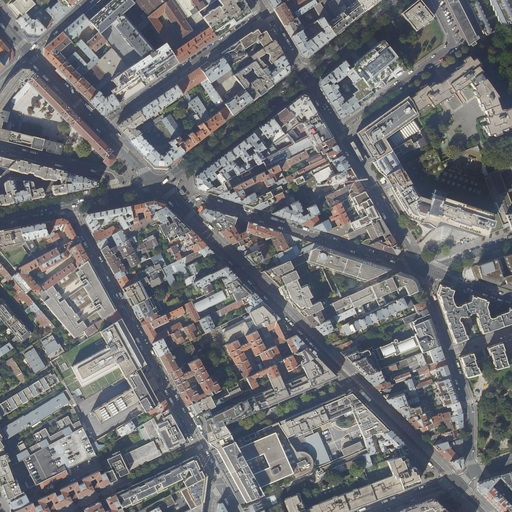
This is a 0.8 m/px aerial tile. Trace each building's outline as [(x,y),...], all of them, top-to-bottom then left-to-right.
[(15,0),(8,6),(17,16),(19,18),(28,10),(31,13),(35,18),(45,29),(53,21),(55,20),(46,10),(43,8),(51,0),(15,0)] [(63,14),(71,8),(64,0),(60,0),(50,9),(48,7),(46,10),(55,20),(56,21),(63,14)] [(102,0),(106,5),(100,10),(95,4),(89,9),(84,14),(83,15),(91,24),(98,31),(107,41),(112,47),(145,86),(151,82),(158,78),(153,72),(159,68),(163,65),(167,71),(179,63),(148,17),(168,0),(102,0)] [(196,9),(190,0),(168,0),(148,17),(179,63),(185,59),(198,50),(204,46),(205,45),(209,42),(212,40),(216,37),(214,34),(209,27),(205,30),(174,52),(170,47),(171,46),(173,48),(175,46),(174,44),(156,18),(164,12),(182,38),(193,31),(183,18),(196,9)] [(190,0),(196,9),(199,12),(205,7),(201,2),(199,3),(196,0),(205,0),(209,5),(215,0),(190,0)] [(217,0),(221,4),(202,17),(209,27),(214,34),(232,21),(235,25),(242,20),(248,16),(247,14),(248,13),(247,12),(249,11),(248,10),(249,9),(246,4),(242,0),(217,0)] [(267,0),(270,4),(273,9),(283,2),(285,1),(286,0),(267,0)] [(286,0),(285,1),(289,9),(294,6),(294,5),(302,0),(286,0)] [(322,0),(311,0),(312,1),(292,13),(295,18),(296,18),(312,7),(318,3),(322,0)] [(346,0),(350,5),(345,9),(339,0),(331,0),(326,4),(335,17),(330,21),(318,3),(312,7),(319,19),(320,18),(328,30),(333,36),(346,25),(361,13),(353,0),(346,0)] [(353,0),(361,13),(366,9),(367,8),(377,0),(353,0)] [(401,13),(416,31),(434,17),(427,8),(420,0),(417,0),(413,4),(401,13)] [(445,0),(462,34),(467,45),(477,37),(458,0),(445,0)] [(511,0),(468,0),(467,1),(485,36),(493,32),(477,1),(478,0),(489,0),(503,27),(511,22),(511,11),(507,2),(508,1),(507,0),(511,0)] [(289,12),(283,2),(273,9),(278,16),(279,18),(283,26),(292,20),(293,19),(289,12)] [(28,16),(31,13),(28,10),(19,18),(16,20),(23,27),(28,33),(40,34),(41,34),(42,33),(46,30),(45,29),(35,18),(34,19),(35,20),(34,19),(33,19),(32,19),(31,19),(28,16)] [(77,19),(74,22),(57,37),(44,48),(44,56),(53,65),(61,73),(68,80),(74,86),(83,95),(89,101),(99,91),(108,81),(110,80),(95,64),(99,59),(94,53),(107,41),(98,31),(85,44),(81,40),(76,44),(91,59),(91,61),(87,64),(75,52),(67,60),(61,54),(61,51),(72,41),(71,40),(89,24),(90,25),(91,24),(83,15),(83,14),(77,19)] [(304,28),(296,18),(295,18),(293,19),(295,22),(293,23),(292,20),(283,26),(286,30),(290,37),(304,28)] [(320,18),(319,19),(311,24),(312,26),(318,22),(324,32),(323,32),(321,31),(320,31),(310,39),(310,40),(313,44),(314,44),(318,49),(326,42),(333,36),(328,30),(320,18)] [(309,28),(308,26),(304,28),(290,37),(301,56),(308,57),(310,55),(318,49),(314,44),(313,44),(310,40),(310,39),(305,42),(304,40),(306,39),(306,38),(303,32),(309,28)] [(249,35),(239,41),(244,50),(258,40),(263,48),(271,42),(267,35),(264,31),(260,34),(257,29),(254,31),(249,35)] [(4,44),(0,39),(0,55),(3,57),(0,59),(0,62),(4,67),(7,65),(9,63),(10,50),(4,44)] [(238,40),(220,53),(222,56),(230,69),(234,66),(248,57),(246,53),(244,50),(239,41),(238,40)] [(255,53),(251,56),(253,60),(252,61),(253,62),(255,61),(261,70),(266,67),(268,66),(271,63),(272,62),(283,55),(279,47),(274,40),(271,42),(263,48),(255,53)] [(350,68),(359,78),(360,77),(373,94),(380,89),(407,69),(384,41),(368,53),(353,66),(350,68)] [(112,47),(99,59),(95,64),(110,80),(108,81),(114,89),(111,91),(112,93),(105,98),(104,98),(102,96),(103,95),(99,91),(89,101),(96,108),(101,113),(106,114),(106,113),(112,109),(119,104),(115,98),(117,97),(118,96),(122,94),(126,100),(145,86),(112,47)] [(251,56),(255,53),(252,49),(246,53),(248,57),(248,58),(249,57),(251,56)] [(287,60),(283,55),(272,62),(276,68),(270,72),(266,67),(261,70),(273,85),(281,78),(289,72),(290,66),(287,60)] [(234,74),(230,69),(222,56),(210,65),(208,61),(199,67),(214,88),(234,74)] [(415,94),(409,98),(412,103),(416,110),(426,103),(427,104),(430,102),(432,106),(444,98),(445,99),(451,95),(450,93),(457,89),(458,91),(470,83),(475,90),(474,91),(478,97),(477,98),(479,104),(480,103),(483,110),(484,110),(487,116),(486,117),(488,124),(485,125),(489,135),(493,134),(494,136),(501,134),(500,131),(510,127),(509,125),(511,124),(511,107),(504,110),(503,109),(500,110),(496,98),(498,96),(480,73),(481,72),(477,66),(479,65),(475,59),(471,61),(468,56),(462,61),(464,63),(461,65),(461,66),(455,70),(456,70),(450,74),(450,76),(440,83),(438,84),(437,83),(434,85),(433,83),(428,87),(425,85),(414,92),(415,94)] [(335,67),(328,72),(336,81),(337,82),(347,74),(353,82),(359,78),(350,68),(346,63),(344,60),(335,67)] [(253,62),(252,63),(234,75),(236,78),(237,80),(240,83),(253,100),(261,94),(273,85),(261,70),(255,61),(253,62)] [(184,77),(175,84),(182,94),(205,78),(206,80),(202,82),(203,84),(202,85),(209,95),(203,100),(210,111),(223,102),(214,88),(199,67),(184,77)] [(0,112),(1,111),(1,110),(2,108),(1,108),(19,80),(21,81),(20,83),(22,84),(22,83),(25,85),(35,73),(33,72),(32,71),(31,72),(29,70),(30,69),(26,68),(21,68),(19,70),(8,79),(5,84),(1,90),(0,91),(0,112)] [(336,81),(328,72),(322,78),(320,79),(319,86),(323,92),(329,103),(341,96),(337,88),(338,86),(337,85),(335,84),(334,85),(334,83),(336,81)] [(19,92),(10,101),(14,105),(31,86),(62,116),(60,118),(67,125),(69,123),(104,159),(102,161),(107,166),(108,166),(109,166),(115,160),(115,158),(112,155),(113,154),(113,153),(113,152),(112,151),(113,151),(99,137),(96,135),(74,112),(72,111),(70,109),(49,87),(35,73),(25,85),(21,89),(19,92)] [(360,77),(359,78),(353,82),(343,90),(345,93),(346,93),(348,92),(352,96),(359,107),(364,103),(374,96),(373,94),(360,77)] [(243,108),(253,100),(240,83),(224,96),(228,101),(224,104),(225,105),(233,115),(235,113),(243,108)] [(183,94),(182,94),(175,84),(161,93),(138,109),(137,110),(121,121),(116,124),(116,128),(122,134),(129,141),(140,134),(142,133),(145,131),(154,125),(151,121),(149,121),(139,128),(136,128),(135,129),(134,128),(135,126),(136,126),(183,94)] [(294,100),(284,107),(288,112),(289,111),(294,117),(299,123),(301,122),(296,116),(296,117),(295,116),(299,112),(300,109),(301,109),(302,108),(302,112),(303,115),(302,115),(303,117),(304,116),(306,119),(318,112),(308,95),(301,94),(294,100)] [(185,98),(196,114),(199,119),(206,114),(207,113),(197,97),(192,101),(188,95),(185,98)] [(341,96),(329,103),(333,109),(338,118),(342,119),(343,118),(355,110),(359,107),(352,96),(345,101),(345,102),(343,103),(341,101),(342,100),(343,99),(341,96)] [(361,147),(363,151),(365,149),(367,151),(371,158),(373,156),(374,158),(374,159),(375,160),(411,139),(420,133),(425,130),(424,128),(420,130),(412,119),(418,116),(416,110),(412,103),(409,98),(407,96),(400,101),(394,105),(392,103),(379,113),(376,115),(358,127),(359,130),(358,131),(356,133),(359,137),(363,145),(361,147)] [(233,115),(225,105),(224,105),(225,107),(213,116),(211,114),(210,115),(212,117),(210,119),(206,114),(199,119),(202,123),(210,133),(218,126),(232,116),(233,115)] [(46,139),(17,132),(21,116),(12,113),(12,112),(6,106),(1,111),(0,112),(0,139),(0,140),(19,145),(39,149),(41,150),(42,148),(44,148),(46,149),(46,151),(60,155),(63,144),(57,142),(58,139),(49,137),(48,140),(46,139)] [(288,112),(284,107),(279,112),(271,117),(279,128),(285,123),(284,122),(286,120),(287,121),(294,117),(289,111),(288,112)] [(318,112),(306,119),(301,122),(299,123),(294,117),(279,128),(290,143),(298,137),(292,129),(299,124),(300,126),(302,127),(304,126),(305,127),(310,125),(313,130),(311,131),(312,133),(309,134),(309,135),(291,144),(277,151),(270,155),(264,158),(260,160),(259,160),(261,163),(263,162),(267,170),(277,165),(306,150),(314,146),(332,137),(328,130),(326,127),(325,124),(323,121),(321,118),(318,112)] [(202,123),(199,119),(196,114),(191,117),(193,121),(178,129),(169,115),(161,121),(174,139),(179,136),(197,126),(202,123)] [(265,122),(258,127),(265,136),(267,138),(269,136),(270,137),(273,134),(271,132),(273,131),(274,133),(277,131),(277,130),(279,128),(271,117),(265,122)] [(161,121),(154,125),(145,131),(152,137),(158,134),(159,135),(153,139),(161,145),(154,149),(149,143),(150,142),(149,141),(148,142),(140,134),(129,141),(137,149),(144,156),(161,146),(165,144),(168,142),(174,139),(161,121)] [(210,133),(202,123),(197,126),(200,129),(194,134),(192,131),(187,135),(189,137),(183,142),(179,136),(174,139),(184,153),(196,143),(210,133)] [(256,129),(252,132),(262,145),(265,143),(263,140),(261,140),(265,136),(258,127),(256,129)] [(425,130),(420,133),(423,137),(416,141),(420,147),(431,142),(425,130)] [(245,137),(242,140),(246,145),(247,143),(250,147),(252,145),(254,148),(252,150),(254,152),(260,160),(264,158),(259,152),(264,148),(262,146),(262,145),(252,132),(245,137)] [(327,156),(325,150),(337,144),(336,143),(334,140),(332,137),(314,146),(317,152),(321,151),(321,153),(307,160),(310,165),(327,156)] [(179,159),(178,157),(180,156),(182,155),(184,153),(174,139),(168,142),(171,146),(169,148),(170,149),(165,152),(173,161),(174,163),(179,159)] [(411,139),(375,160),(377,164),(384,176),(401,166),(396,158),(409,150),(416,148),(411,139)] [(246,145),(242,140),(235,145),(229,150),(235,159),(239,156),(244,163),(241,166),(244,171),(250,168),(252,168),(248,163),(249,162),(248,161),(252,158),(257,165),(261,163),(259,160),(260,160),(254,152),(252,150),(250,147),(247,143),(246,145)] [(264,144),(262,146),(264,148),(270,155),(277,151),(273,147),(268,149),(264,144)] [(338,147),(337,144),(325,150),(327,156),(340,150),(338,147)] [(388,182),(391,188),(393,190),(406,213),(408,215),(410,216),(413,218),(421,221),(421,223),(425,222),(426,223),(428,224),(433,227),(438,220),(445,223),(452,225),(457,227),(475,232),(485,236),(498,230),(509,226),(490,173),(487,174),(477,145),(441,163),(434,149),(401,166),(384,176),(388,182)] [(161,146),(144,156),(149,161),(154,166),(157,166),(157,168),(166,169),(166,166),(169,164),(173,161),(165,152),(164,150),(161,146)] [(235,159),(229,150),(227,151),(219,157),(212,163),(226,181),(231,178),(227,172),(232,168),(237,175),(244,171),(241,166),(239,168),(235,162),(233,162),(232,161),(235,159)] [(306,150),(277,165),(280,171),(280,172),(290,167),(290,166),(308,157),(306,152),(307,151),(306,150)] [(340,150),(327,156),(310,165),(294,173),(295,176),(302,173),(301,173),(325,161),(325,160),(328,158),(330,161),(331,160),(343,155),(341,152),(340,150)] [(343,155),(331,160),(338,172),(350,167),(346,160),(343,155)] [(0,174),(1,175),(15,161),(12,160),(9,159),(0,157),(0,174)] [(17,159),(15,161),(1,175),(0,174),(0,176),(1,176),(2,177),(9,169),(12,170),(14,169),(15,171),(19,172),(22,173),(23,173),(26,174),(29,172),(33,174),(34,175),(35,176),(41,177),(42,178),(44,179),(46,179),(48,179),(54,180),(55,180),(56,179),(57,178),(59,179),(60,184),(57,185),(56,185),(52,185),(51,187),(53,193),(55,194),(61,193),(67,192),(65,182),(67,172),(17,159)] [(328,162),(310,171),(313,177),(317,183),(335,174),(332,170),(330,167),(331,167),(328,162)] [(226,181),(212,163),(200,172),(194,177),(196,189),(200,190),(204,192),(214,187),(210,182),(216,177),(220,183),(226,181)] [(277,165),(267,170),(268,173),(264,175),(263,172),(254,177),(216,196),(232,201),(236,202),(245,197),(241,189),(263,179),(266,187),(267,186),(270,185),(277,182),(273,174),(280,171),(277,165)] [(511,165),(490,173),(509,226),(511,230),(511,165)] [(350,167),(338,172),(335,174),(317,183),(303,190),(309,204),(324,196),(358,180),(353,172),(351,168),(350,167)] [(214,187),(204,192),(207,193),(210,194),(216,196),(254,177),(250,168),(244,171),(237,175),(231,178),(226,181),(220,183),(214,187)] [(83,176),(67,172),(65,182),(67,192),(80,189),(97,186),(98,180),(83,176)] [(293,173),(284,178),(286,183),(294,179),(295,179),(293,173)] [(295,179),(294,179),(297,185),(299,184),(309,179),(306,173),(295,179)] [(9,180),(15,181),(18,181),(18,178),(9,177),(9,180),(7,180),(4,183),(4,185),(6,194),(7,195),(3,196),(3,194),(0,194),(0,204),(1,205),(14,202),(9,180)] [(309,179),(299,184),(303,190),(317,183),(313,177),(310,179),(309,179)] [(281,186),(286,183),(284,178),(283,178),(277,182),(270,185),(272,188),(269,190),(267,186),(266,187),(261,190),(259,190),(262,196),(281,186)] [(17,191),(15,181),(9,180),(14,202),(23,200),(31,199),(27,181),(22,181),(24,190),(17,191)] [(347,199),(364,191),(363,188),(360,183),(358,180),(324,196),(330,208),(343,201),(347,199)] [(27,181),(31,199),(43,197),(44,195),(43,189),(41,187),(38,188),(38,189),(34,190),(34,188),(33,183),(32,182),(31,181),(27,181)] [(257,198),(244,205),(246,206),(252,207),(284,191),(281,186),(262,196),(257,198)] [(288,193),(286,190),(284,191),(252,207),(256,209),(260,210),(267,206),(267,207),(269,207),(268,206),(275,202),(275,203),(278,202),(280,206),(278,207),(279,210),(292,204),(288,196),(285,198),(284,195),(288,193)] [(354,206),(359,219),(350,223),(353,231),(381,218),(376,210),(371,202),(367,196),(367,195),(364,191),(347,199),(351,208),(354,206)] [(254,193),(245,197),(236,202),(239,203),(244,205),(257,198),(254,193)] [(154,198),(154,199),(153,200),(149,201),(146,202),(144,202),(151,214),(155,212),(153,209),(155,208),(159,209),(166,205),(165,204),(164,204),(164,202),(163,202),(162,201),(154,198)] [(298,201),(292,204),(279,210),(274,213),(272,214),(271,214),(278,216),(288,219),(289,214),(293,215),(300,211),(302,210),(298,201)] [(320,224),(312,227),(319,229),(326,232),(332,229),(332,228),(331,228),(331,227),(329,221),(330,220),(330,221),(334,219),(337,226),(349,221),(341,204),(343,203),(343,201),(330,208),(329,208),(332,215),(328,217),(325,218),(327,220),(320,224)] [(133,223),(151,214),(144,202),(135,204),(130,205),(132,219),(133,223)] [(302,215),(300,211),(293,215),(289,214),(288,219),(292,221),(299,223),(316,215),(319,213),(315,204),(310,206),(306,208),(308,213),(305,214),(305,213),(302,215)] [(131,220),(132,219),(130,205),(124,206),(103,210),(91,213),(87,213),(84,219),(86,222),(92,234),(97,244),(106,238),(112,235),(122,230),(128,226),(130,225),(128,221),(129,221),(130,222),(132,221),(131,220)] [(168,207),(166,205),(159,209),(155,212),(151,214),(133,223),(130,225),(128,226),(130,231),(131,231),(151,221),(152,220),(157,217),(161,224),(167,220),(165,217),(168,215),(171,218),(177,215),(168,207)] [(212,220),(224,214),(204,207),(200,213),(207,220),(209,221),(212,220)] [(224,214),(212,220),(220,228),(222,230),(233,225),(234,224),(236,218),(230,216),(224,214)] [(175,236),(179,234),(180,236),(191,230),(188,227),(181,220),(177,215),(171,218),(172,222),(169,224),(167,220),(161,224),(170,241),(176,238),(175,236)] [(320,224),(316,215),(299,223),(307,225),(312,227),(320,224)] [(49,229),(50,231),(49,233),(48,233),(54,245),(56,248),(59,254),(80,243),(74,233),(68,221),(62,218),(52,220),(44,222),(45,228),(49,228),(49,229)] [(353,231),(341,237),(347,238),(349,239),(357,235),(362,243),(366,245),(368,245),(380,240),(383,238),(391,235),(390,234),(389,233),(382,221),(381,218),(353,231)] [(246,231),(248,222),(244,220),(241,220),(239,228),(246,231)] [(350,223),(349,221),(337,226),(332,229),(326,232),(334,234),(341,237),(353,231),(350,223)] [(46,229),(45,228),(44,222),(30,225),(20,226),(21,234),(26,241),(34,256),(35,255),(35,254),(39,252),(33,241),(33,239),(44,236),(45,241),(49,249),(54,245),(48,233),(46,229)] [(263,227),(248,222),(246,231),(247,234),(250,233),(252,233),(252,234),(262,237),(263,237),(264,237),(265,239),(270,237),(279,232),(263,227)] [(238,234),(233,225),(222,230),(219,231),(225,237),(232,244),(248,236),(247,234),(246,231),(242,233),(242,231),(239,232),(239,234),(238,234)] [(0,230),(0,246),(26,241),(21,234),(20,226),(17,227),(13,228),(0,230)] [(128,240),(122,230),(112,235),(117,246),(128,240)] [(194,232),(191,230),(180,236),(179,236),(179,237),(176,238),(170,241),(173,246),(176,245),(183,242),(182,240),(181,241),(181,240),(184,238),(185,240),(196,235),(194,232)] [(278,253),(302,242),(301,239),(289,235),(279,232),(270,237),(278,253)] [(200,238),(196,235),(185,240),(185,241),(186,243),(177,247),(176,245),(173,246),(167,250),(168,251),(171,250),(172,251),(169,253),(170,256),(173,254),(202,240),(200,238)] [(395,242),(391,235),(383,238),(385,241),(381,243),(380,240),(368,245),(381,250),(395,254),(399,249),(395,242)] [(145,248),(147,251),(158,245),(154,236),(153,237),(148,239),(142,242),(143,244),(145,248)] [(250,240),(248,236),(232,244),(234,246),(235,247),(240,244),(240,246),(251,240),(250,240)] [(134,237),(128,240),(117,246),(111,249),(109,250),(108,248),(108,246),(101,250),(102,252),(107,262),(110,266),(112,270),(114,274),(120,270),(122,272),(139,263),(147,260),(145,258),(140,260),(137,254),(136,255),(135,253),(145,248),(143,244),(132,249),(130,245),(137,242),(134,237)] [(109,243),(106,238),(97,244),(99,246),(101,250),(108,246),(107,244),(109,243)] [(205,244),(202,240),(173,254),(175,257),(171,259),(173,263),(182,258),(180,254),(192,247),(192,249),(191,249),(192,251),(193,251),(194,252),(207,246),(205,244)] [(259,245),(258,243),(253,245),(251,240),(240,246),(236,248),(240,252),(245,249),(244,246),(247,244),(250,250),(241,253),(244,256),(259,249),(264,260),(270,257),(264,244),(258,247),(257,245),(259,245)] [(311,243),(305,241),(302,242),(278,253),(275,255),(280,265),(306,252),(320,245),(311,243)] [(80,243),(59,254),(39,265),(36,259),(19,268),(21,269),(20,273),(18,273),(31,288),(38,296),(44,292),(28,274),(29,271),(39,266),(40,267),(38,268),(40,272),(68,257),(68,256),(73,253),(75,257),(77,261),(76,261),(75,263),(76,264),(75,264),(76,265),(75,267),(72,263),(41,285),(45,290),(70,272),(71,272),(89,259),(85,252),(84,251),(83,249),(80,243)] [(309,261),(314,270),(321,266),(364,281),(367,280),(368,280),(392,269),(379,265),(374,263),(349,255),(330,249),(328,248),(320,245),(306,252),(309,261)] [(210,248),(207,246),(194,252),(182,258),(173,263),(167,266),(162,269),(166,277),(172,274),(180,270),(185,268),(186,267),(184,263),(185,264),(201,255),(202,254),(204,258),(208,256),(214,253),(210,248)] [(39,265),(59,254),(56,248),(36,259),(39,265)] [(253,265),(264,260),(259,249),(244,256),(249,261),(253,265)] [(280,265),(264,272),(267,275),(271,279),(278,286),(279,286),(295,278),(292,271),(289,273),(288,270),(291,269),(309,261),(306,252),(280,265)] [(177,283),(172,274),(166,277),(162,269),(167,266),(160,253),(150,258),(155,266),(143,271),(139,263),(122,272),(120,270),(114,274),(116,277),(117,279),(125,275),(132,272),(134,270),(139,280),(122,289),(125,294),(129,302),(131,306),(148,297),(143,287),(150,284),(152,288),(167,280),(169,283),(168,283),(170,287),(177,283)] [(218,257),(214,253),(208,256),(213,265),(222,260),(218,257)] [(511,254),(511,255),(492,261),(476,266),(471,268),(475,278),(477,279),(486,281),(498,285),(509,289),(511,289),(511,254)] [(95,272),(92,265),(89,259),(71,272),(70,272),(45,290),(44,292),(38,296),(75,339),(85,333),(83,331),(116,310),(114,305),(106,291),(101,281),(95,272)] [(222,260),(213,265),(216,271),(227,265),(224,262),(222,260)] [(197,262),(186,267),(185,268),(190,277),(202,271),(197,262)] [(0,271),(5,277),(3,278),(5,280),(6,279),(18,292),(16,293),(18,295),(19,294),(30,306),(29,307),(30,309),(31,308),(40,318),(39,319),(40,321),(41,320),(50,330),(49,331),(50,332),(56,328),(25,293),(13,278),(0,263),(0,271)] [(229,268),(227,265),(216,271),(210,273),(189,284),(194,293),(198,291),(197,289),(199,288),(198,287),(200,286),(202,289),(200,289),(202,292),(203,291),(205,295),(213,290),(207,279),(209,278),(210,280),(221,275),(224,276),(224,277),(221,278),(225,285),(226,284),(239,278),(237,276),(234,272),(229,268)] [(185,268),(180,270),(182,274),(181,275),(181,276),(182,277),(183,276),(184,279),(190,277),(185,268)] [(210,273),(207,268),(202,271),(190,277),(184,279),(182,280),(185,286),(189,284),(210,273)] [(128,279),(125,275),(117,279),(120,285),(122,289),(139,280),(134,270),(132,272),(135,278),(128,281),(127,279),(128,279)] [(332,304),(337,315),(354,308),(356,313),(359,318),(362,316),(367,314),(363,305),(376,298),(380,308),(384,306),(387,304),(383,295),(397,289),(401,298),(409,294),(420,289),(419,287),(417,280),(412,276),(401,272),(332,304)] [(18,273),(13,278),(25,293),(31,288),(18,273)] [(247,285),(239,278),(226,284),(227,288),(225,289),(193,304),(197,313),(202,310),(202,311),(205,310),(205,309),(212,305),(213,306),(216,305),(216,304),(223,300),(224,301),(227,300),(226,299),(230,297),(229,295),(231,294),(235,303),(255,293),(247,285)] [(295,278),(279,286),(282,292),(283,295),(287,294),(289,298),(287,299),(291,303),(295,307),(298,306),(300,310),(316,303),(307,284),(301,286),(302,287),(300,288),(296,278),(295,278)] [(0,282),(0,283),(4,288),(40,332),(42,331),(0,282)] [(453,339),(454,343),(463,340),(467,339),(465,334),(464,335),(460,321),(459,322),(458,319),(459,317),(462,316),(462,317),(465,316),(466,317),(467,316),(467,315),(470,314),(469,313),(474,312),(475,312),(477,317),(476,317),(482,333),(498,328),(506,325),(511,323),(511,308),(508,307),(506,312),(494,315),(495,316),(490,318),(488,317),(487,313),(488,313),(485,307),(486,305),(487,305),(489,301),(470,295),(469,299),(470,300),(470,301),(460,305),(456,307),(454,306),(451,297),(453,289),(440,285),(437,294),(446,319),(453,339)] [(260,298),(255,293),(235,303),(213,313),(215,318),(219,316),(224,314),(223,314),(235,308),(236,308),(240,306),(243,304),(248,302),(250,305),(245,307),(247,312),(248,312),(265,304),(260,298)] [(148,297),(131,306),(136,315),(140,321),(156,313),(162,310),(154,294),(148,297)] [(413,305),(409,294),(401,298),(396,301),(400,310),(407,306),(408,310),(414,307),(415,309),(415,310),(416,312),(426,308),(425,306),(424,301),(413,305)] [(179,301),(177,298),(177,297),(166,302),(168,306),(179,301)] [(0,316),(22,343),(33,334),(20,319),(8,304),(3,298),(0,300),(0,299),(0,316)] [(300,310),(299,311),(302,314),(304,316),(319,310),(328,305),(325,298),(316,303),(300,310)] [(199,320),(200,319),(197,313),(193,304),(191,301),(184,305),(193,323),(199,320)] [(400,310),(396,301),(390,303),(394,312),(397,311),(400,310)] [(147,334),(152,343),(163,338),(168,335),(187,326),(186,324),(182,326),(180,322),(156,334),(154,329),(169,321),(168,320),(185,312),(182,306),(181,306),(180,303),(165,310),(166,312),(160,315),(158,316),(156,313),(140,321),(141,323),(147,334)] [(394,312),(390,303),(387,304),(384,306),(389,315),(391,314),(394,312)] [(256,330),(260,328),(280,318),(274,313),(273,314),(270,309),(267,305),(265,304),(248,312),(252,320),(245,323),(245,322),(244,322),(243,321),(243,322),(242,322),(242,324),(223,333),(229,344),(236,340),(245,336),(256,330)] [(334,317),(337,315),(332,304),(328,305),(334,317)] [(389,315),(384,306),(380,308),(379,308),(383,318),(386,316),(389,315)] [(336,322),(356,313),(354,308),(337,315),(334,317),(333,317),(336,322)] [(383,318),(379,308),(373,311),(377,320),(380,319),(383,318)] [(427,311),(426,308),(416,312),(402,318),(405,324),(411,321),(428,314),(427,311)] [(83,331),(85,333),(88,338),(99,332),(97,329),(106,324),(108,326),(121,318),(119,314),(116,310),(83,331)] [(325,321),(319,310),(304,316),(309,321),(314,326),(325,321)] [(377,320),(373,311),(367,314),(372,323),(374,322),(377,320)] [(354,346),(343,351),(344,353),(347,359),(350,358),(351,359),(348,361),(350,362),(365,356),(372,353),(376,361),(390,356),(392,355),(394,354),(395,356),(399,354),(399,353),(400,353),(400,354),(419,346),(422,353),(426,351),(439,346),(438,344),(438,343),(437,340),(435,334),(435,333),(434,332),(430,319),(428,314),(411,321),(416,334),(412,336),(411,335),(410,336),(411,336),(400,341),(400,340),(399,341),(397,342),(397,341),(397,340),(396,339),(395,339),(394,339),(393,340),(393,341),(392,342),(391,341),(391,342),(380,347),(380,346),(379,346),(380,347),(374,349),(373,350),(372,347),(362,351),(361,350),(360,350),(358,351),(356,346),(355,346),(354,346)] [(372,323),(367,314),(362,316),(366,326),(369,324),(372,323)] [(215,328),(209,315),(200,319),(199,320),(205,333),(215,328)] [(366,326),(362,316),(359,318),(356,319),(360,328),(362,327),(366,326)] [(121,318),(108,326),(99,332),(88,338),(64,353),(51,361),(50,362),(54,368),(61,381),(66,390),(75,406),(112,384),(139,368),(146,364),(143,358),(136,346),(133,340),(128,331),(123,322),(121,318)] [(280,318),(260,328),(264,337),(275,332),(276,334),(266,339),(268,343),(266,344),(268,347),(266,348),(267,349),(268,349),(275,345),(286,340),(296,335),(292,331),(283,321),(280,318)] [(331,318),(325,321),(314,326),(318,330),(322,335),(328,332),(333,330),(329,322),(333,320),(331,318)] [(356,319),(350,322),(355,331),(357,330),(360,328),(356,319)] [(351,333),(355,331),(350,322),(342,325),(347,335),(351,333)] [(193,323),(187,326),(168,335),(171,341),(169,342),(171,345),(173,344),(174,346),(184,341),(184,339),(188,337),(190,341),(195,338),(192,332),(196,330),(193,323)] [(337,328),(333,330),(328,332),(330,336),(336,333),(335,332),(338,330),(337,328)] [(258,353),(265,350),(256,330),(245,336),(248,343),(240,346),(236,340),(229,344),(226,345),(238,369),(240,368),(243,373),(241,374),(240,374),(242,379),(246,377),(253,373),(242,351),(245,349),(245,350),(247,349),(247,348),(250,347),(254,355),(258,353)] [(44,336),(38,340),(51,361),(64,353),(55,338),(54,339),(49,333),(47,334),(44,336)] [(300,339),(296,335),(286,340),(293,354),(295,353),(298,352),(296,349),(299,348),(300,350),(308,347),(300,339)] [(332,344),(333,346),(334,345),(333,345),(341,342),(339,337),(330,342),(332,344)] [(165,343),(163,338),(152,343),(154,347),(157,353),(159,357),(172,350),(174,349),(173,347),(171,348),(171,347),(168,349),(166,345),(167,345),(166,342),(165,343)] [(343,351),(354,346),(355,346),(354,343),(352,344),(351,341),(340,345),(342,348),(343,351)] [(9,343),(2,347),(0,348),(0,357),(13,348),(9,343)] [(494,368),(495,369),(511,364),(511,362),(507,364),(503,354),(505,353),(503,348),(504,346),(503,344),(502,343),(491,346),(487,348),(488,353),(490,352),(495,368),(494,368)] [(33,344),(20,353),(34,375),(47,367),(45,364),(33,344)] [(282,359),(275,345),(268,349),(270,353),(268,354),(266,350),(265,350),(258,353),(266,367),(273,364),(271,361),(272,361),(273,360),(275,363),(278,361),(282,359)] [(442,353),(439,346),(426,351),(427,354),(430,353),(433,363),(444,359),(442,353)] [(312,351),(308,347),(300,350),(298,352),(295,353),(296,354),(297,354),(298,354),(299,354),(300,354),(301,355),(302,355),(303,357),(302,357),(303,359),(301,360),(302,361),(301,361),(301,363),(297,365),(292,354),(282,359),(278,361),(280,364),(283,362),(287,371),(301,364),(316,356),(316,355),(312,351)] [(12,358),(18,354),(15,350),(10,353),(12,355),(0,363),(0,366),(7,361),(12,358)] [(178,369),(173,358),(175,357),(174,355),(172,350),(159,357),(164,365),(168,374),(178,369)] [(425,363),(421,353),(416,355),(420,367),(426,365),(426,364),(427,364),(427,363),(425,363)] [(465,374),(466,377),(472,375),(479,373),(477,367),(476,367),(474,361),(473,359),(474,359),(472,353),(459,357),(465,374)] [(420,367),(416,355),(385,368),(387,373),(397,369),(396,368),(408,364),(411,371),(418,368),(420,367)] [(316,356),(301,364),(311,386),(320,382),(335,376),(331,372),(318,358),(317,357),(316,356)] [(366,360),(365,356),(350,362),(358,370),(364,376),(376,371),(371,359),(369,359),(366,360)] [(26,379),(12,358),(7,361),(21,382),(26,379)] [(183,366),(178,369),(168,374),(171,379),(173,383),(179,393),(190,387),(185,379),(186,378),(188,382),(194,378),(192,375),(194,374),(198,383),(199,383),(209,378),(199,359),(188,364),(191,370),(183,374),(181,371),(185,369),(183,366)] [(445,362),(444,359),(433,363),(426,365),(420,367),(418,368),(420,375),(423,373),(424,373),(446,365),(445,362)] [(274,363),(273,364),(266,367),(253,373),(246,377),(251,388),(257,385),(254,379),(254,378),(258,376),(258,377),(261,375),(261,374),(266,372),(267,373),(270,379),(279,374),(280,374),(274,363)] [(425,376),(426,375),(427,377),(430,375),(430,374),(435,372),(438,381),(450,376),(449,373),(447,369),(446,365),(424,373),(425,376)] [(0,416),(2,415),(2,416),(56,383),(56,384),(61,381),(54,368),(49,371),(47,373),(42,376),(38,378),(34,380),(29,384),(24,387),(20,390),(14,393),(9,396),(5,399),(0,402),(0,416)] [(139,368),(112,384),(113,386),(114,386),(126,379),(131,387),(93,410),(93,411),(90,412),(90,414),(91,415),(92,415),(93,415),(94,414),(94,413),(94,412),(100,423),(139,400),(140,404),(138,405),(144,413),(148,411),(166,400),(163,395),(161,392),(154,395),(139,368)] [(379,370),(376,371),(364,376),(369,381),(373,385),(385,381),(386,381),(384,376),(382,377),(379,370)] [(408,372),(404,373),(403,374),(404,375),(399,377),(399,376),(394,378),(396,383),(403,381),(411,378),(408,372)] [(251,388),(250,389),(259,409),(263,408),(277,402),(292,395),(304,390),(310,388),(304,374),(283,383),(279,374),(270,379),(257,385),(251,388)] [(451,381),(450,376),(438,381),(433,383),(428,384),(430,388),(424,390),(426,394),(418,397),(419,401),(396,409),(401,413),(404,416),(406,419),(424,413),(425,412),(437,408),(439,408),(458,401),(458,399),(457,398),(452,383),(451,381)] [(210,377),(209,378),(199,383),(205,393),(199,396),(195,388),(191,390),(190,387),(179,393),(182,399),(186,406),(189,405),(192,403),(191,401),(193,400),(193,401),(195,401),(195,402),(212,394),(211,391),(213,390),(213,392),(214,391),(215,392),(221,389),(216,381),(213,383),(210,377)] [(413,377),(411,378),(403,381),(406,389),(384,396),(387,399),(415,389),(412,380),(414,380),(413,377)] [(433,383),(431,378),(418,383),(415,384),(417,388),(428,384),(433,383)] [(385,383),(385,381),(373,385),(376,388),(378,390),(390,386),(389,382),(385,383)] [(192,403),(189,405),(192,412),(190,413),(192,417),(242,393),(236,382),(231,384),(226,387),(229,394),(215,401),(212,394),(195,402),(192,403)] [(242,393),(192,417),(196,424),(202,434),(215,429),(224,424),(259,409),(250,389),(242,393)] [(408,396),(417,393),(415,389),(387,399),(392,404),(396,409),(419,401),(418,397),(418,396),(410,399),(411,401),(407,402),(406,399),(405,400),(403,395),(406,394),(406,393),(406,394),(407,393),(408,396)] [(2,428),(9,438),(16,433),(17,434),(23,430),(22,430),(28,426),(30,425),(31,426),(38,421),(38,422),(45,418),(44,417),(59,408),(60,409),(70,403),(72,407),(75,406),(66,390),(58,395),(61,400),(58,402),(55,397),(37,408),(40,413),(37,415),(34,410),(24,416),(24,415),(15,420),(17,425),(15,427),(12,422),(2,428)] [(272,431),(278,428),(289,444),(287,445),(293,454),(295,453),(306,449),(317,476),(320,475),(353,460),(366,454),(365,448),(361,449),(359,443),(340,451),(342,457),(329,463),(317,433),(313,435),(311,431),(351,413),(357,428),(362,439),(369,437),(370,437),(389,431),(386,428),(381,423),(376,418),(375,417),(375,416),(368,410),(362,404),(354,396),(349,391),(325,402),(303,411),(282,420),(269,426),(272,431)] [(168,404),(166,400),(148,411),(150,414),(158,409),(158,408),(159,408),(159,410),(161,413),(170,407),(168,404)] [(460,405),(458,401),(439,408),(440,410),(450,406),(451,410),(460,407),(460,405)] [(124,455),(130,468),(141,463),(153,457),(164,452),(176,446),(183,443),(183,444),(188,441),(185,435),(178,423),(172,412),(170,407),(161,413),(143,424),(145,427),(141,429),(146,441),(150,439),(152,441),(139,448),(137,445),(126,450),(127,453),(124,455)] [(461,410),(460,407),(451,410),(452,414),(449,415),(450,417),(462,413),(461,410)] [(425,416),(424,413),(406,419),(411,423),(416,428),(418,427),(447,418),(445,413),(441,414),(441,413),(438,414),(438,415),(429,418),(428,415),(425,416)] [(462,423),(462,413),(450,417),(449,417),(451,422),(455,421),(455,424),(452,425),(453,430),(462,427),(462,423)] [(58,426),(59,428),(71,422),(70,420),(68,416),(56,423),(58,426)] [(447,418),(418,427),(422,431),(425,434),(427,432),(434,429),(433,428),(438,426),(439,425),(439,424),(442,423),(444,422),(446,430),(443,431),(443,429),(440,430),(441,433),(441,434),(452,430),(453,430),(452,425),(451,422),(449,417),(447,418)] [(7,456),(0,459),(0,472),(11,466),(23,460),(82,428),(79,421),(73,425),(71,422),(59,428),(61,431),(50,437),(48,434),(43,437),(43,438),(42,438),(42,437),(36,441),(37,443),(27,449),(25,446),(20,449),(20,450),(19,450),(18,450),(14,452),(16,457),(9,461),(7,456)] [(122,426),(127,434),(136,428),(131,421),(122,426)] [(215,429),(202,434),(203,437),(206,440),(207,441),(228,432),(224,424),(215,429)] [(91,446),(84,431),(82,428),(23,460),(36,485),(39,483),(66,470),(68,469),(96,455),(95,453),(94,454),(91,446)] [(35,439),(36,441),(42,437),(40,434),(41,434),(43,437),(48,434),(47,432),(45,428),(33,435),(35,439)] [(0,447),(3,446),(8,444),(4,438),(2,439),(1,437),(3,436),(0,430),(0,447)] [(86,430),(84,431),(91,446),(96,443),(88,430),(87,430),(86,430)] [(455,439),(452,430),(441,434),(441,433),(439,434),(439,437),(441,436),(442,438),(439,439),(434,446),(455,439)] [(389,431),(370,437),(371,440),(377,438),(377,436),(379,436),(380,440),(377,441),(376,442),(379,452),(384,451),(383,448),(384,447),(384,446),(389,444),(389,446),(390,445),(391,449),(403,445),(398,439),(391,433),(389,431)] [(214,450),(211,451),(213,455),(219,452),(220,455),(224,463),(218,465),(219,467),(221,470),(227,467),(238,487),(240,492),(234,494),(240,504),(262,495),(259,487),(292,473),(274,432),(260,438),(247,444),(238,448),(234,441),(230,443),(217,449),(214,450)] [(215,448),(217,449),(230,443),(234,441),(231,436),(211,445),(213,446),(215,448)] [(462,436),(455,439),(434,446),(433,446),(436,448),(438,450),(458,444),(462,442),(462,436)] [(369,437),(362,439),(365,448),(366,454),(367,456),(374,454),(369,437)] [(16,444),(20,449),(25,446),(22,441),(16,444)] [(459,445),(458,444),(438,450),(439,451),(446,458),(449,461),(462,457),(462,455),(462,449),(462,447),(459,448),(459,445)] [(403,445),(391,449),(388,450),(389,452),(392,451),(393,456),(390,457),(391,459),(401,456),(406,454),(408,453),(411,452),(407,449),(407,448),(403,445)] [(105,472),(109,482),(114,480),(116,479),(115,475),(118,474),(119,474),(126,471),(126,470),(129,469),(127,465),(126,465),(123,456),(119,450),(113,453),(113,456),(100,462),(103,469),(105,472)] [(120,504),(121,507),(131,503),(132,505),(142,500),(141,498),(157,490),(158,492),(167,488),(166,486),(181,478),(179,472),(180,472),(181,473),(182,474),(183,474),(185,479),(184,481),(186,486),(207,475),(205,471),(203,468),(199,460),(196,456),(191,458),(182,463),(167,469),(155,475),(136,484),(120,491),(115,494),(120,504)] [(409,484),(418,481),(420,475),(416,471),(413,468),(409,464),(406,461),(403,458),(401,456),(391,459),(370,466),(360,470),(310,491),(316,504),(318,511),(344,511),(361,506),(380,498),(395,493),(401,491),(400,487),(409,484)] [(358,465),(360,470),(370,466),(367,456),(366,456),(361,458),(363,462),(365,463),(364,465),(362,464),(358,465)] [(462,460),(462,457),(449,461),(451,463),(453,466),(454,466),(457,469),(462,467),(462,466),(462,465),(462,460)] [(356,465),(353,460),(320,475),(322,480),(356,465)] [(11,466),(0,472),(0,484),(1,487),(16,480),(11,466)] [(67,471),(66,470),(39,483),(41,488),(67,476),(65,472),(67,471)] [(511,511),(511,470),(499,475),(500,476),(511,490),(511,509),(502,511),(511,511)] [(100,474),(99,471),(81,479),(83,482),(78,485),(76,481),(73,483),(60,489),(62,493),(57,496),(54,492),(37,500),(39,504),(34,507),(32,502),(30,503),(12,511),(11,511),(24,511),(29,510),(30,511),(49,511),(50,511),(45,502),(51,499),(56,508),(67,503),(72,501),(71,501),(67,491),(73,488),(77,498),(78,498),(84,495),(93,490),(93,489),(89,480),(95,477),(99,486),(100,487),(109,482),(105,472),(100,474)] [(207,475),(186,486),(159,501),(164,509),(158,511),(184,511),(198,505),(203,502),(205,491),(207,475)] [(500,476),(499,475),(491,478),(477,482),(477,486),(477,490),(479,492),(482,494),(491,485),(500,476)] [(16,480),(1,487),(2,491),(4,495),(5,495),(6,499),(7,499),(21,492),(17,479),(16,480)] [(502,511),(511,509),(511,506),(491,485),(482,494),(493,506),(499,511),(502,511)] [(9,503),(12,510),(12,511),(30,503),(30,502),(29,502),(27,498),(23,491),(21,492),(7,499),(9,503)] [(271,491),(262,495),(240,504),(241,506),(242,508),(262,500),(266,498),(273,495),(271,491)] [(115,494),(115,493),(106,498),(105,499),(110,508),(104,511),(100,501),(99,502),(90,506),(84,509),(83,510),(84,511),(111,511),(118,509),(116,506),(120,504),(115,494)] [(305,511),(304,508),(303,508),(302,506),(303,506),(298,493),(285,499),(289,511),(264,511),(263,509),(256,511),(305,511)] [(273,495),(266,498),(267,500),(270,499),(272,505),(277,503),(273,495)] [(397,511),(445,511),(443,510),(434,501),(432,499),(423,502),(406,509),(397,511)] [(262,500),(242,508),(244,511),(256,511),(263,509),(260,502),(262,501),(262,500)] [(226,511),(227,511),(222,503),(218,503),(218,504),(217,511),(226,511)]
